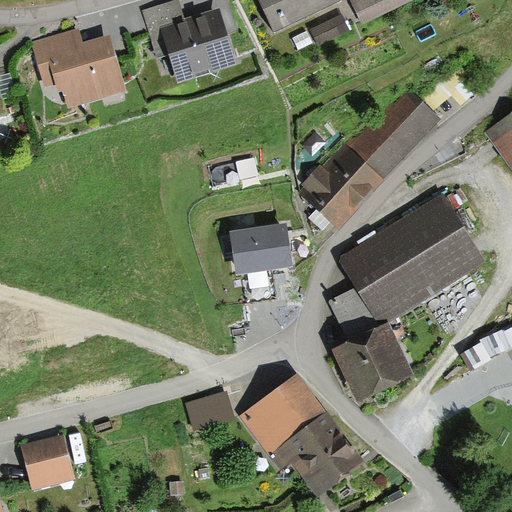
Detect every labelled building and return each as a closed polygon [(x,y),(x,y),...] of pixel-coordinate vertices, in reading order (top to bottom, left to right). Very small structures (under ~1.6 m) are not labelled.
[(180,84),(236,65),(216,7),(186,17),(179,0),(177,0),(146,10),(157,42),(165,39),(180,84)] [(255,0),(274,37),(342,4),(340,0),(255,0)] [(348,0),(361,27),(417,0),(348,0)] [(350,31),(341,14),(310,30),(319,47),(350,31)] [(71,109),(126,91),(109,35),(83,44),(79,31),(36,44),(49,84),(62,80),(71,109)] [(428,95),(439,109),(452,99),(459,109),(484,90),(466,66),(428,95)] [(383,180),(441,123),(407,88),(349,145),(383,180)] [(511,112),(484,133),(511,171),(511,112)] [(338,232),(381,184),(338,147),(296,195),(338,232)] [(381,326),(483,265),(442,198),(340,259),(381,326)] [(292,267),(285,226),(232,234),(238,275),(292,267)] [(511,323),(470,345),(479,362),(511,344),(511,323)] [(334,352),(358,405),(413,380),(389,327),(334,352)] [(318,499),(364,467),(300,378),(242,420),(279,472),(292,462),(318,499)] [(31,478),(67,468),(59,438),(23,447),(31,478)]
